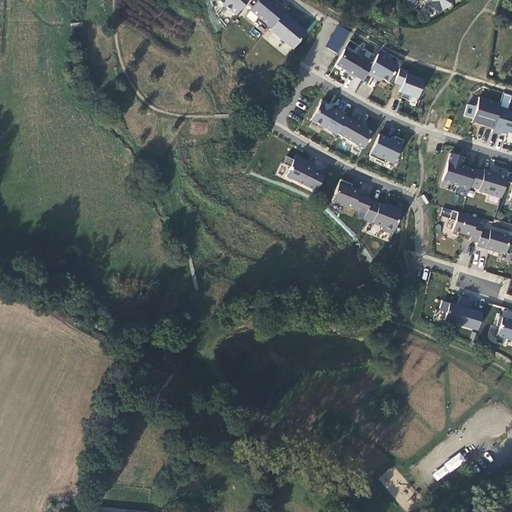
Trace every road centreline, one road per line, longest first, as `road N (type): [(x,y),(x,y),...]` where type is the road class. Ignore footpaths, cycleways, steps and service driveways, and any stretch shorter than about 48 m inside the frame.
road 1 (residential): [(305,74),(279,111),(280,130),(404,193),(419,213),(421,251),(431,262),(511,303)]
road 2 (residential): [(511,159),(391,120),(305,74)]
